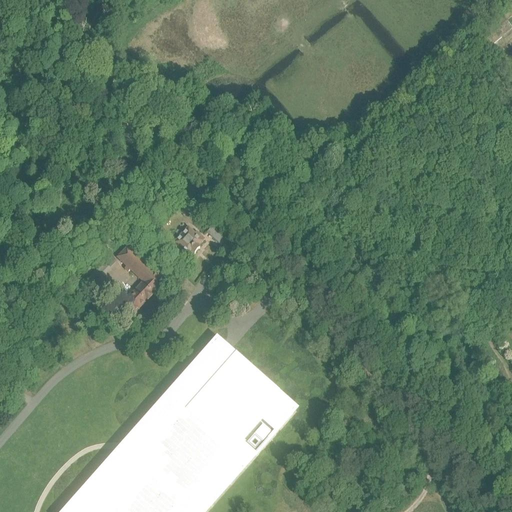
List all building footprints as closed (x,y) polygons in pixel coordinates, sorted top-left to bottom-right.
[(471,43),(481,54),(511,29),(503,18),(471,43)] [(207,234),(221,247),(227,242),(213,228),(207,234)] [(198,248),(204,243),(200,240),(199,241),(193,236),(194,234),(189,229),(183,235),(188,240),(185,244),(179,239),(174,244),(180,250),(178,252),(186,260),(188,259),(193,254),(194,255),(199,249),(198,248)] [(147,267),(153,260),(135,243),(130,250),(127,248),(127,249),(122,245),(119,249),(118,248),(110,256),(106,252),(77,282),(83,287),(87,283),(92,287),(116,262),(118,259),(143,283),(123,304),(132,313),(140,305),(142,307),(146,303),(143,301),(162,281),(160,279),(162,277),(156,272),(154,274),(147,267)] [(209,511),(298,411),(216,339),(123,445),(63,511),(209,511)]
